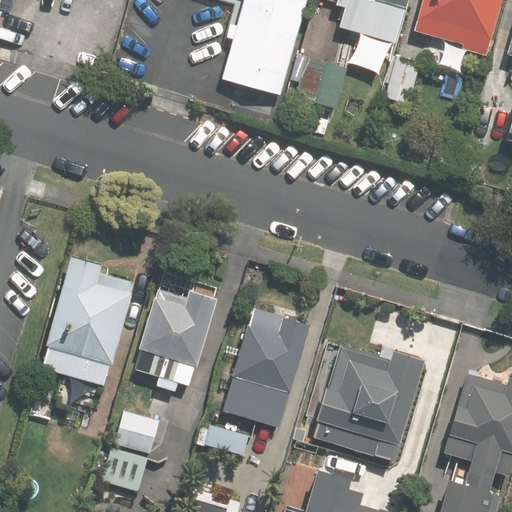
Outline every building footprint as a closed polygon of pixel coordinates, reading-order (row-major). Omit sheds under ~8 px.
[(244,0),(223,78),(281,94),(306,0),(244,0)] [(334,0),(334,2),(345,5),(339,26),(394,42),(406,0),(334,0)] [(421,0),(413,28),(463,43),(461,47),(484,54),(500,0),(421,0)] [(511,34),(507,54),(511,55),(508,67),(511,67),(511,108),(502,144),(511,147),(511,34)] [(421,59),(396,52),(385,95),(409,102),(421,59)] [(348,67),(306,55),(294,95),(335,107),(348,67)] [(508,103),(485,97),(467,167),(481,171),(487,150),(495,152),(508,103)] [(104,385),(110,364),(112,365),(132,294),(130,293),(133,282),(100,273),(102,265),(71,256),(46,346),(48,347),(42,368),(104,385)] [(210,304),(181,297),(179,305),(148,297),(128,375),(153,382),(151,389),(171,395),(173,387),(187,391),(210,304)] [(308,326),(247,307),(214,411),(275,430),(308,326)] [(387,464),(417,363),(386,354),(383,365),(335,351),(322,393),(318,391),(309,424),(315,426),(310,442),(387,464)] [(484,511),(490,495),(485,494),(490,476),(506,481),(511,461),(511,377),(506,376),(503,385),(459,372),(433,456),(463,465),(457,487),(442,482),(432,511),(484,511)] [(138,492),(155,420),(118,411),(101,484),(138,492)] [(248,433),(205,425),(200,450),(243,458),(248,433)] [(305,511),(361,511),(351,509),(356,489),(314,479),(305,511)] [(227,511),(228,510),(185,497),(181,510),(180,511),(227,511)]
